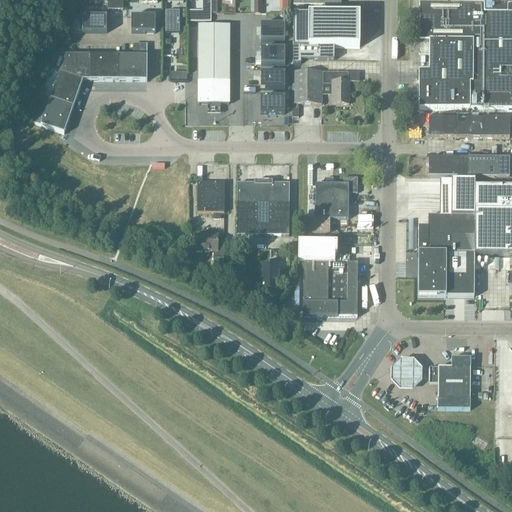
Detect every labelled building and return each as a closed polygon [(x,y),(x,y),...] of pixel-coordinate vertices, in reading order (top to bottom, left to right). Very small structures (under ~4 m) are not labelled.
[(122,0),(106,0),(107,10),(123,10),(122,0)] [(201,0),(201,24),(211,24),(210,0),(201,0)] [(478,110),(478,0),(419,0),(418,56),(428,56),(428,73),(418,73),(418,110),(469,110),(478,110)] [(478,0),(478,110),(508,110),(508,112),(511,112),(511,110),(511,4),(485,4),(485,0),(478,0)] [(179,12),(165,12),(165,34),(179,34),(179,12)] [(187,12),(187,23),(201,23),(201,12),(187,12)] [(334,48),(359,48),(359,16),(293,15),(292,65),(300,65),(300,64),(300,61),(333,61),(334,48)] [(106,18),(82,18),(82,34),(106,34),(106,18)] [(131,18),(130,34),(155,34),(155,18),(131,18)] [(284,26),(260,26),(260,42),(284,42),(284,26)] [(228,105),(229,27),(198,27),(198,105),(228,105)] [(132,57),(132,82),(139,82),(146,83),(146,79),(147,68),(147,46),(132,45),(132,50),(132,57)] [(260,50),(260,66),(284,66),(284,50),(260,50)] [(65,57),(59,74),(82,82),(90,82),(90,57),(65,57)] [(90,57),(90,82),(104,82),(104,57),(90,57)] [(118,57),(104,57),(104,82),(118,82),(118,57)] [(118,57),(118,82),(132,82),(132,57),(118,57)] [(59,74),(51,70),(46,84),(78,95),(82,82),(59,74)] [(260,74),(260,91),(284,91),(284,74),(260,74)] [(321,105),(321,96),(321,86),(321,74),(292,74),(292,105),(321,105)] [(321,96),(332,96),(332,105),(348,105),(348,83),(358,83),(358,74),(321,74),(321,86),(321,96)] [(46,84),(41,97),(73,109),(78,95),(46,84)] [(73,109),(41,97),(36,110),(68,122),(73,109)] [(260,99),(260,115),(284,115),(284,99),(260,99)] [(68,122),(36,110),(31,123),(64,135),(68,122)] [(191,114),(191,125),(203,124),(203,114),(191,114)] [(442,114),(442,120),(442,140),(455,140),(455,115),(455,114),(442,114)] [(455,115),(455,140),(468,140),(469,120),(469,115),(455,115)] [(442,140),(442,120),(428,120),(428,139),(442,140)] [(482,120),(469,120),(468,140),(482,140),(482,120)] [(482,120),(482,140),(495,140),(495,120),(482,120)] [(509,121),(495,120),(495,140),(509,140),(509,121)] [(428,160),(428,179),(451,179),(468,179),(468,160),(428,160)] [(482,160),(468,160),(468,179),(474,179),(481,179),(482,160)] [(481,179),(493,179),(495,179),(495,160),(482,160),(481,179)] [(509,160),(495,160),(495,179),(493,179),(493,186),(511,185),(511,179),(508,179),(509,160)] [(303,220),(303,236),(324,236),(330,236),(330,220),(348,220),(348,195),(348,185),(342,185),(332,185),(332,179),(324,179),(324,185),(315,185),(315,220),(303,220)] [(348,185),(348,195),(357,195),(357,179),(343,179),(342,185),(348,185)] [(405,193),(405,179),(395,179),(395,192),(405,193)] [(418,228),(417,298),(473,298),(473,257),(473,256),(473,238),(474,189),(474,183),(450,183),(439,182),(438,218),(427,218),(427,228),(418,228)] [(224,184),(197,184),(196,214),(224,215),(224,184)] [(237,185),(237,204),(289,205),(289,185),(237,185)] [(158,197),(167,201),(171,194),(162,189),(158,197)] [(473,238),(473,256),(473,257),(511,257),(511,261),(511,289),(511,288),(511,189),(474,189),(473,238)] [(148,230),(184,248),(195,228),(190,225),(194,218),(189,216),(193,208),(186,205),(182,212),(173,208),(178,198),(171,195),(167,202),(157,197),(155,201),(150,198),(146,205),(150,206),(142,220),(151,224),(148,230)] [(179,200),(174,206),(181,211),(186,204),(179,200)] [(289,205),(237,204),(236,237),(289,237),(289,205)] [(213,253),(212,259),(212,275),(223,282),(223,259),(224,242),(217,242),(217,236),(194,236),(194,252),(213,253)] [(298,244),(297,264),(298,264),(297,270),(303,270),(303,318),(317,318),(316,321),(318,322),(321,322),(322,321),(322,318),(357,319),(357,265),(334,264),(334,256),(336,256),(336,244),(298,244)] [(276,291),(279,291),(279,265),(260,265),(260,291),(262,291),(262,299),(276,299),(276,291)] [(493,265),(485,265),(485,286),(493,286),(493,265)] [(470,360),(451,360),(451,369),(429,369),(428,385),(437,385),(437,401),(429,401),(429,417),(488,458),(489,402),(469,401),(470,369),(470,360)] [(412,363),(399,363),(389,372),(389,385),(398,394),(411,394),(421,385),(421,372),(412,363)]
